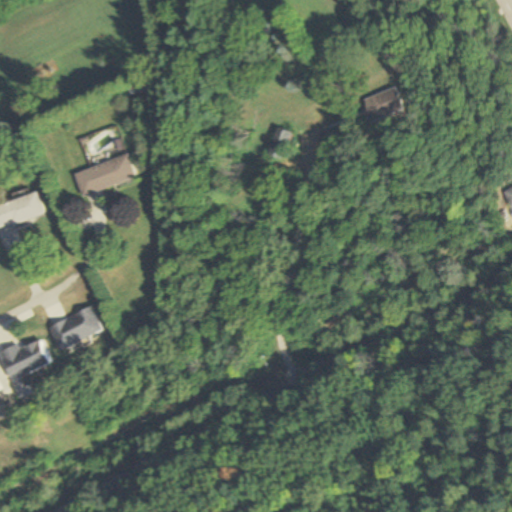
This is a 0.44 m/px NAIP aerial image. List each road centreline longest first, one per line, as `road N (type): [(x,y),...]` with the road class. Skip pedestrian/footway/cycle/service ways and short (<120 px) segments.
road 1 (residential): [(511,249),(28,511)]
road 2 (residential): [(103,218),(94,262),(0,319)]
